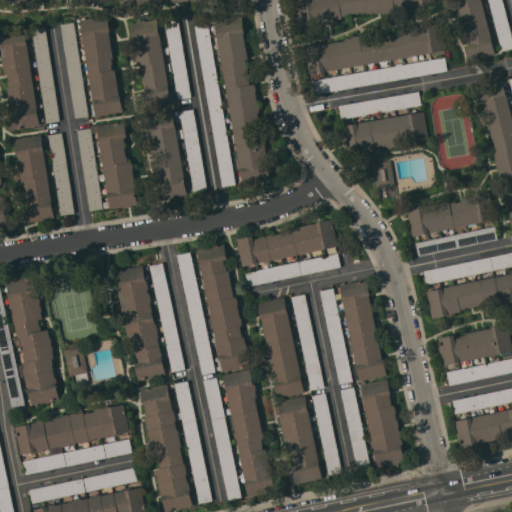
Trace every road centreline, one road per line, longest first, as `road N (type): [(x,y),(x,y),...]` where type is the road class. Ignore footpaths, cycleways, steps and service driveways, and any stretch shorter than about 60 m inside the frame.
road 1 (residential): [(448,511),(395,271),(299,127),(269,0)]
road 2 (residential): [(332,180),(275,209),(0,254)]
road 3 (residential): [(293,109),(511,65)]
road 4 (residential): [(393,268),(511,244)]
